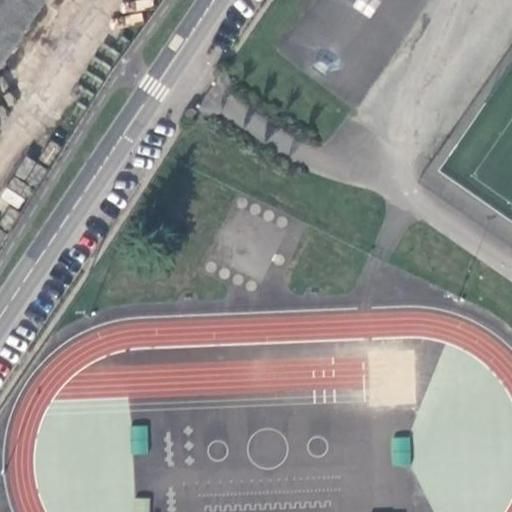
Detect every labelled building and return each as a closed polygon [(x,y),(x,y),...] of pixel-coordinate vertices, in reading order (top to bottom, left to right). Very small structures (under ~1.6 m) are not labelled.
[(0,106),(71,0),(46,0),(0,69),(0,106)] [(0,0),(0,69),(46,0),(0,0)] [(219,77),(223,71),(217,67),(215,70),(214,71),(214,73),(214,74),(215,75),(216,75),(219,77)] [(186,113),(192,117),(197,111),(193,109),(192,108),(191,108),(190,108),(189,109),(188,110),(186,113)] [(131,454),(147,454),(147,425),(131,426),(131,454)] [(410,436),(392,436),(391,465),(410,465),(410,436)]
